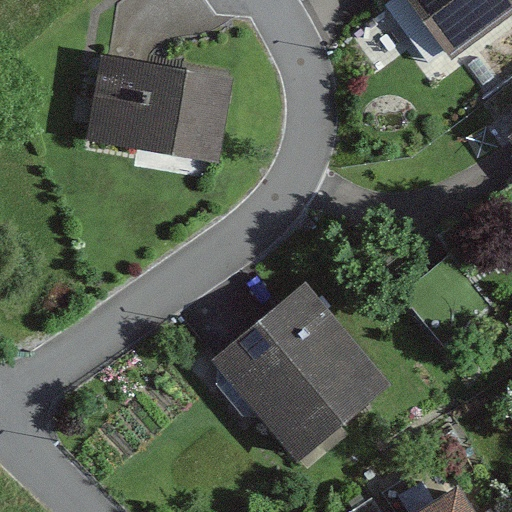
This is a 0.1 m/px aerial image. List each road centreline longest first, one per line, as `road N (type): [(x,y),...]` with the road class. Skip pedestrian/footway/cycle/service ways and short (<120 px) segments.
road 1 (residential): [(0,389),(167,289),(272,210),(306,148),(304,55),(263,0)]
road 2 (residential): [(0,416),(91,511)]
